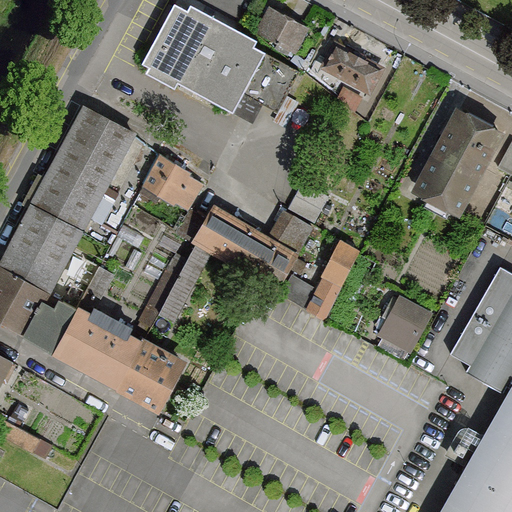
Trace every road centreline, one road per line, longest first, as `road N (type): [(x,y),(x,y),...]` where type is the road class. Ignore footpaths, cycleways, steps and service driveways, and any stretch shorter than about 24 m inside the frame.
road 1 (residential): [(0,222),(123,0)]
road 2 (tertiary): [(383,0),(511,70)]
